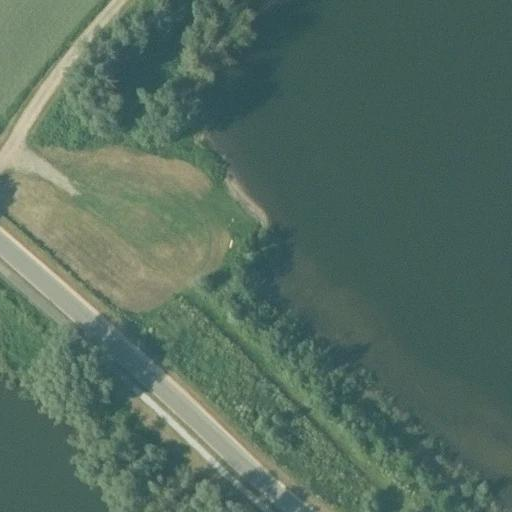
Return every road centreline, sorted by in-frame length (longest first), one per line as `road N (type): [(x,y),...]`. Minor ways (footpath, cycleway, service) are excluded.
road 1 (unclassified): [(0,245),(299,511)]
road 2 (track): [(0,159),(125,0)]
